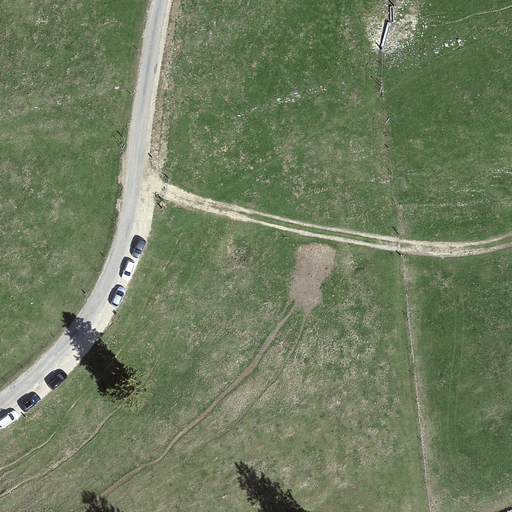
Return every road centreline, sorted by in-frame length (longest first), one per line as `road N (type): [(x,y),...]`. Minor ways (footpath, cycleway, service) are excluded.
road 1 (tertiary): [(0,404),(80,328),(117,260),(159,0)]
road 2 (track): [(203,202),(386,244),(449,249),(511,239)]
